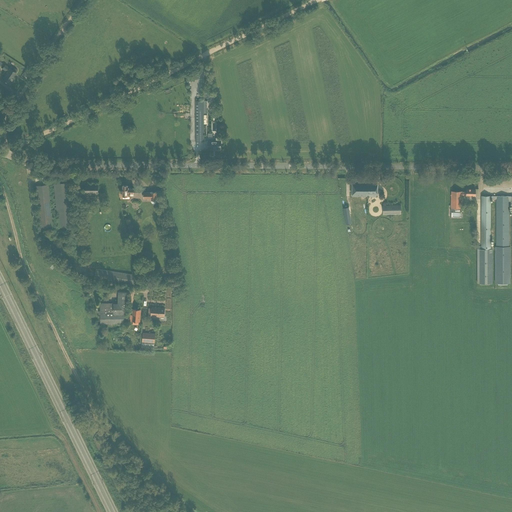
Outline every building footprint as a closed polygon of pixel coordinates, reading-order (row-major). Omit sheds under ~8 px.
[(8,71),(2,79),(3,80),(5,82),(5,81),(9,84),(14,77),(13,76),(16,72),(15,72),(16,70),(11,66),(10,68),(5,65),(3,68),(8,71)] [(204,142),(204,124),(207,124),(207,114),(204,114),(204,101),(196,101),(196,142),(204,142)] [(221,150),(221,143),(222,143),(222,138),(221,137),(220,137),(219,136),(218,137),(217,137),(217,138),(216,138),(216,141),(208,141),(208,149),(217,149),(217,150),(221,150)] [(352,196),(360,196),(369,196),(369,194),(378,194),(378,184),(367,184),(367,181),(352,181),(352,196)] [(68,183),(54,184),(58,228),(73,227),(68,183)] [(35,186),(40,232),(53,231),(48,185),(35,186)] [(128,185),(123,185),(123,198),(130,198),(130,195),(134,195),(134,188),(130,188),(130,187),(128,187),(128,185)] [(451,208),(461,208),(462,195),(466,195),(475,196),(475,189),(467,188),(467,192),(462,192),(462,191),(451,191),(451,196),(451,208)] [(482,196),(482,201),(482,249),(477,249),(477,283),(492,283),(492,249),(490,249),(490,196),(482,196)] [(496,196),(496,247),(495,246),(495,283),(510,283),(510,247),(509,247),(509,196),(496,196)] [(383,214),(401,214),(401,205),(383,205),(383,214)] [(94,278),(134,284),(135,275),(96,269),(94,278)] [(101,315),(101,323),(126,323),(128,292),(119,291),(118,303),(101,303),(101,311),(99,311),(99,315),(101,315)] [(164,317),(165,308),(151,307),(151,308),(149,308),(148,315),(154,316),(154,317),(160,318),(160,316),(164,317)] [(130,315),(130,321),(139,321),(140,310),(133,309),(132,315),(130,315)] [(155,342),(155,334),(143,333),(142,341),(155,342)]
